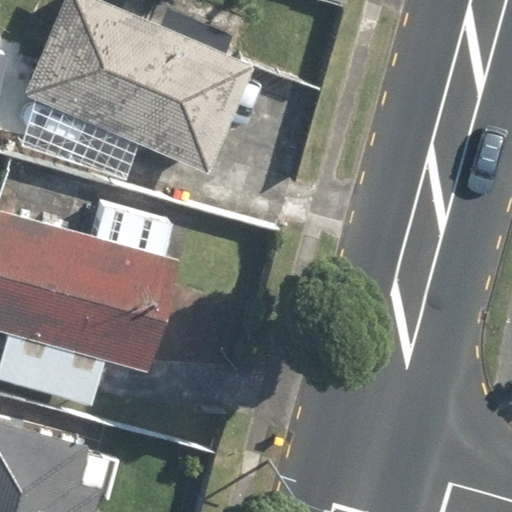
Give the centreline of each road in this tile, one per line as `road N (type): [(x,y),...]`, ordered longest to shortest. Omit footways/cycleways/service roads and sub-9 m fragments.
road 1 (secondary): [(496,0),(373,450)]
road 2 (residential): [(373,450),(511,490)]
